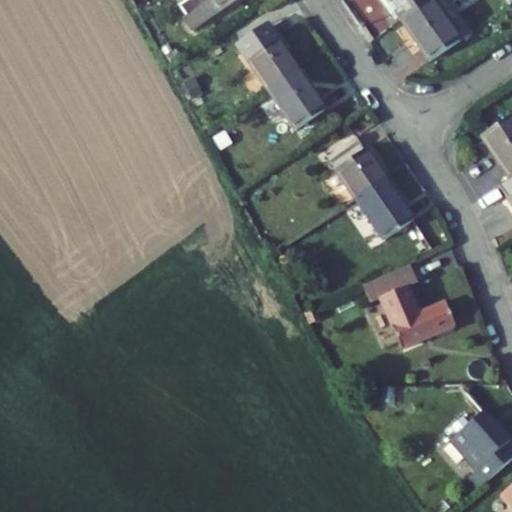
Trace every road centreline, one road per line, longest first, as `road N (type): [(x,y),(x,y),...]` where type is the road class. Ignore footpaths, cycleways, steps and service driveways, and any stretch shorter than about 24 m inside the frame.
road 1 (residential): [(411,130),(456,198),(511,334)]
road 2 (residential): [(319,0),(411,130)]
road 3 (residential): [(411,130),(511,60)]
